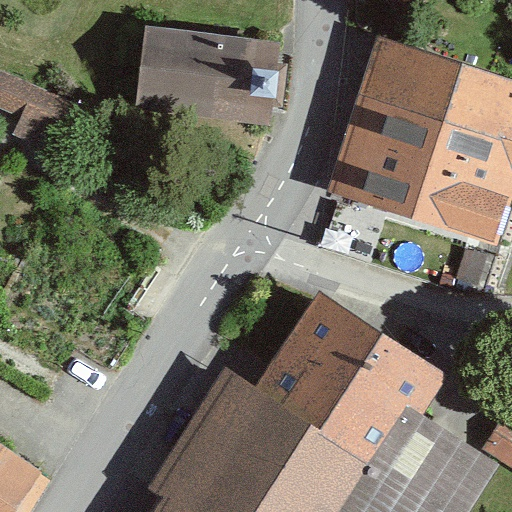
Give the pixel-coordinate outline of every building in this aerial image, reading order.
[(137,110),(269,125),(279,39),(146,25),(137,110)] [(511,78),(378,36),(365,76),(341,154),(329,190),(498,243),(511,199),(511,78)] [(0,102),(24,109),(17,132),(62,146),(79,92),(0,67),(0,102)] [(165,495),(153,511),(468,511),(500,463),(423,413),(449,373),(318,289),(256,385),(225,365),(148,484),(165,495)] [(0,511),(16,511),(43,472),(0,443),(0,511)]
